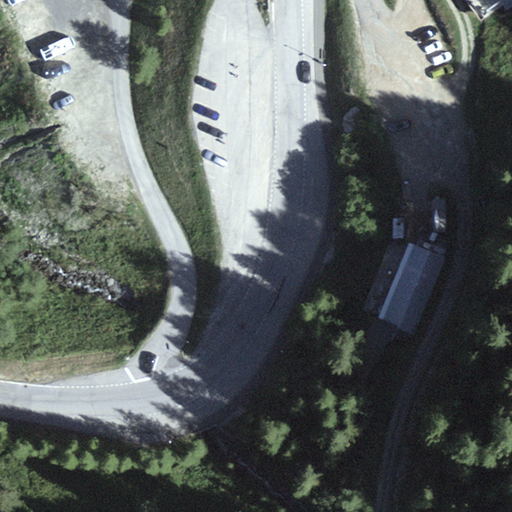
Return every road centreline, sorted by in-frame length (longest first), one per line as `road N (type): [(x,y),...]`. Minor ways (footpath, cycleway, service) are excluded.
road 1 (tertiary): [(131,401),(212,365),(269,272),(290,156),(286,0)]
road 2 (track): [(386,511),(405,415),(464,239),(462,194),(423,90)]
road 3 (residential): [(107,0),(132,142),(182,274),(180,320),(131,401)]
road 4 (tertiary): [(0,397),(131,401)]
